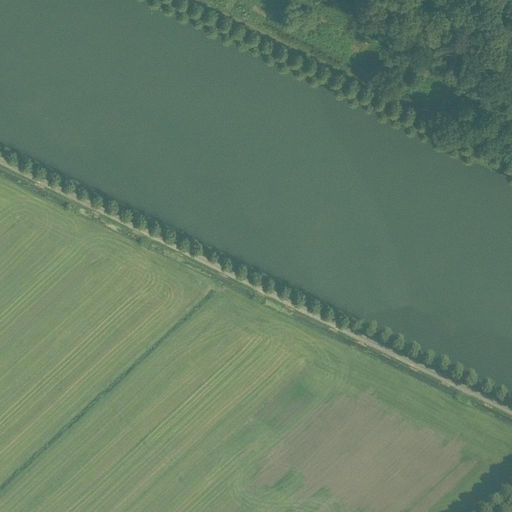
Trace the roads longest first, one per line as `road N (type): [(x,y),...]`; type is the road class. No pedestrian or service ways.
road 1 (track): [(511,411),(0,160)]
road 2 (track): [(201,0),(511,154)]
